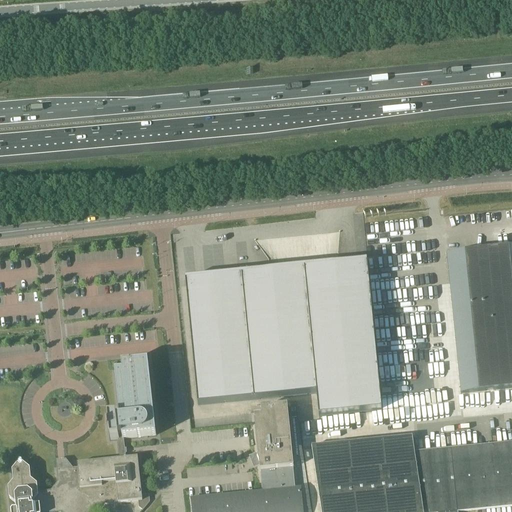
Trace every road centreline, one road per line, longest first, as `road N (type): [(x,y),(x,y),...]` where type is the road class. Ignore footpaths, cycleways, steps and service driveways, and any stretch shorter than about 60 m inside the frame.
road 1 (tertiary): [(511,175),(0,233)]
road 2 (motorway): [(511,69),(0,116)]
road 3 (motorway): [(0,142),(511,96)]
road 4 (unclassified): [(0,10),(164,0)]
